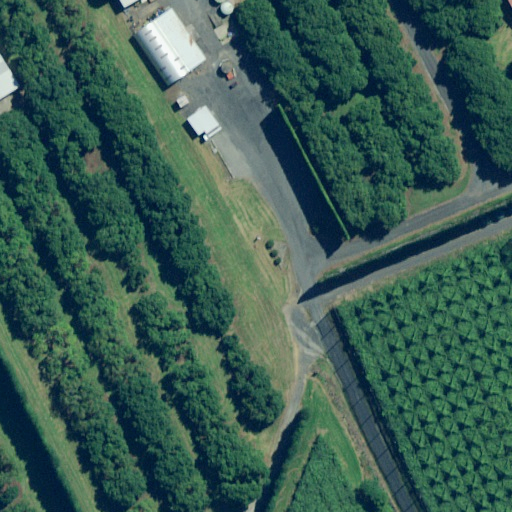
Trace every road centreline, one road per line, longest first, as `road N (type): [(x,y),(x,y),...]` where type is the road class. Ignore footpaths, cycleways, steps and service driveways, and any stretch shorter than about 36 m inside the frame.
road 1 (unknown): [(304,253),(180,0)]
road 2 (unknown): [(408,511),(304,253)]
road 3 (unknown): [(490,185),(399,0)]
road 4 (unknown): [(304,253),(490,185)]
